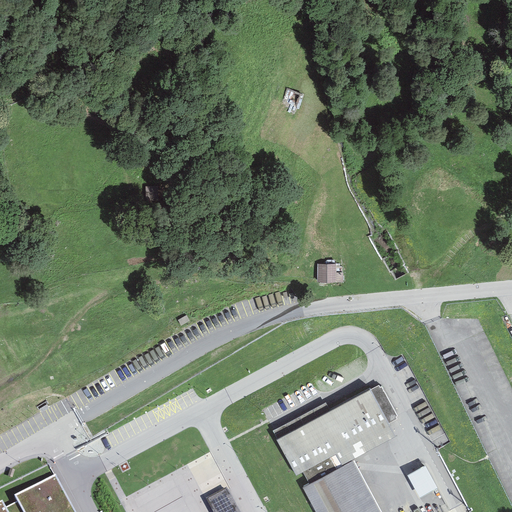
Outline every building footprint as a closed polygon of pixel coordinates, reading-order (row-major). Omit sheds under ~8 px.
[(333,263),(319,263),(319,279),(340,280),(340,272),(333,272),(333,263)] [(367,397),(285,442),(311,489),(392,445),(367,397)] [(373,511),(351,470),(299,498),(306,511),(373,511)] [(423,474),(405,484),(417,505),(435,495),(423,474)] [(72,511),(55,481),(20,500),(23,506),(11,511),(9,511),(8,509),(1,511),(72,511)] [(235,511),(225,492),(204,504),(208,511),(235,511)]
